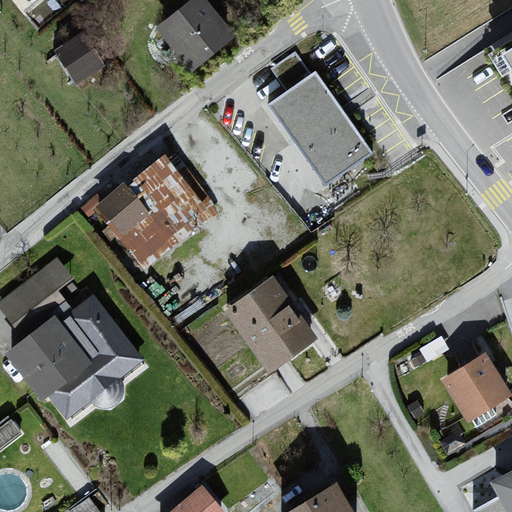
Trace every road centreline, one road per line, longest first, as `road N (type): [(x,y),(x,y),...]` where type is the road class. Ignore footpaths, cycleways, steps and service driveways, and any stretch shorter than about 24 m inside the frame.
road 1 (residential): [(128,511),(511,260)]
road 2 (residential): [(335,0),(159,127),(0,260)]
road 3 (tertiary): [(368,0),(437,118),(511,211)]
